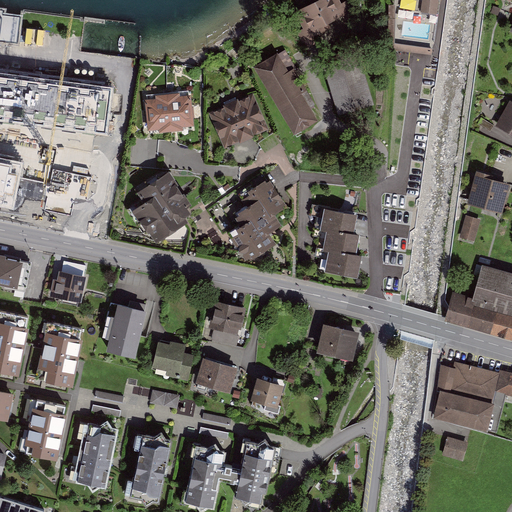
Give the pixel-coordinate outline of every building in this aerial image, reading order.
[(338,0),(316,0),(316,1),(326,21),(338,15),(341,21),(352,16),(345,1),(340,4),(338,0)] [(423,0),(422,11),(436,13),(437,0),(423,0)] [(326,21),(316,1),(296,10),(305,28),(298,31),(302,39),(318,31),(316,26),(326,21)] [(394,7),(389,6),(386,48),(430,54),(432,48),(393,42),(394,7)] [(3,11),(0,10),(0,40),(17,43),(20,17),(3,15),(3,11)] [(327,57),(342,110),(369,103),(354,49),(327,57)] [(276,56),(257,67),(296,131),(315,119),(276,56)] [(112,89),(0,74),(0,119),(106,134),(112,89)] [(178,94),(169,95),(172,128),(182,127),(181,124),(192,123),(189,96),(178,97),(178,94)] [(511,96),(507,94),(495,118),(511,126),(511,96)] [(157,99),(148,100),(151,126),(160,125),(161,129),(172,128),(169,95),(157,96),(157,99)] [(251,97),(213,114),(226,144),(264,127),(251,97)] [(48,138),(48,144),(39,143),(37,158),(54,160),(56,139),(48,138)] [(22,163),(0,158),(0,207),(12,210),(22,163)] [(144,194),(130,202),(152,236),(178,220),(175,215),(194,203),(169,163),(137,183),(144,194)] [(476,167),(468,196),(502,206),(511,177),(476,167)] [(239,218),(226,226),(243,258),(274,241),(266,228),(280,221),(273,207),(286,200),(270,171),(242,186),(248,198),(233,207),(239,218)] [(63,223),(72,204),(42,191),(33,210),(63,223)] [(328,222),(350,226),(354,206),(326,201),(323,221),(328,222)] [(464,206),(458,231),(474,235),(479,210),(464,206)] [(331,243),(354,247),(357,227),(350,226),(328,222),(325,241),(331,243)] [(354,247),(331,243),(327,262),(359,269),(363,249),(354,247)] [(20,262),(0,257),(0,280),(15,284),(20,262)] [(511,275),(483,267),(471,310),(452,304),(449,316),(511,334),(511,275)] [(83,277),(62,273),(60,283),(54,282),(52,293),(79,298),(83,277)] [(244,300),(212,292),(206,316),(238,324),(244,300)] [(117,300),(107,347),(136,354),(146,306),(117,300)] [(24,327),(0,322),(0,368),(15,371),(24,327)] [(356,333),(326,325),(321,349),(350,356),(356,333)] [(78,339),(50,333),(41,375),(70,381),(78,339)] [(155,346),(150,366),(175,372),(181,352),(155,346)] [(233,365),(199,355),(192,380),(226,389),(233,365)] [(455,362),(441,366),(433,419),(487,432),(497,393),(511,396),(511,374),(501,372),(455,362)] [(284,376),(256,369),(249,395),(277,402),(284,376)] [(0,417),(3,418),(10,393),(0,390),(0,417)] [(153,394),(151,408),(179,411),(180,397),(153,394)] [(71,411),(32,403),(21,447),(60,455),(71,411)] [(83,421),(71,477),(103,484),(116,428),(83,421)] [(466,433),(445,428),(439,446),(461,452),(466,433)] [(135,435),(123,492),(156,499),(169,442),(135,435)] [(194,440),(182,496),(214,503),(226,447),(194,440)] [(276,454),(244,447),(235,490),(266,497),(276,454)] [(0,492),(0,511),(41,511),(44,504),(0,492)]
